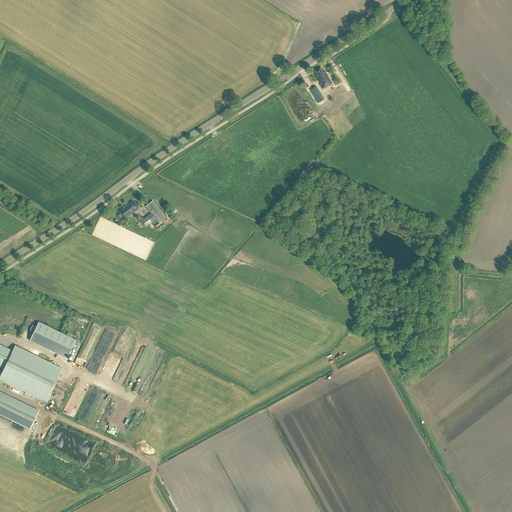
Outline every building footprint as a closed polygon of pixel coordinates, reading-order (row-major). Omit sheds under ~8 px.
[(315,72),(314,72),(317,77),(317,78),(316,78),(318,82),(319,81),(321,84),(320,85),(322,89),(332,83),(326,72),(324,73),(322,68),(315,72)] [(138,208),(133,201),(128,205),(129,205),(121,211),(126,218),(138,208)] [(151,214),(148,216),(143,219),(142,217),(137,221),(140,224),(141,222),(145,227),(155,220),(158,223),(166,218),(153,201),(145,207),(151,214)] [(67,359),(76,341),(38,322),(29,340),(67,359)] [(12,351),(0,345),(0,366),(4,368),(0,376),(0,379),(46,402),(62,369),(14,346),(12,351)] [(0,415),(29,430),(39,411),(0,391),(0,415)] [(110,411),(109,413),(106,411),(99,426),(104,429),(112,412),(110,411)] [(109,430),(113,432),(120,417),(116,416),(117,413),(113,412),(106,426),(110,427),(109,430)]
